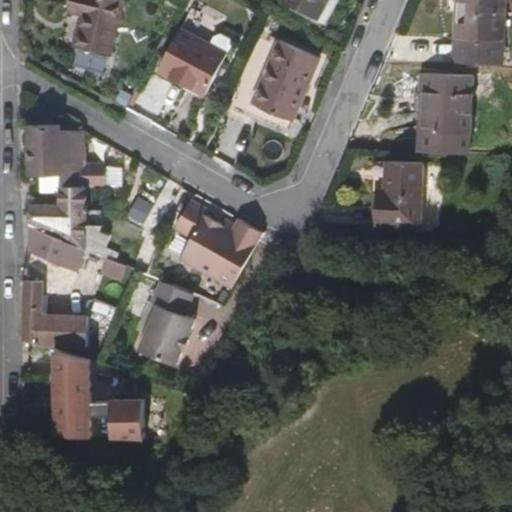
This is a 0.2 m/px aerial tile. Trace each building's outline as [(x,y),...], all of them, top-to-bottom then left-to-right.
[(111,55),(124,0),(72,0),(70,11),(82,14),(75,46),(111,55)] [(287,0),(320,17),(329,0),(287,0)] [(459,0),(457,63),(501,64),(503,36),(510,37),(511,19),(503,18),(503,0),(459,0)] [(206,94),(227,52),(183,29),(161,70),(206,94)] [(294,118),(321,58),(281,40),(254,101),(294,118)] [(424,149),(472,152),(474,75),(422,73),(421,93),(426,93),(424,149)] [(86,186),(105,186),(105,164),(85,163),(86,133),(61,125),(29,125),(29,174),(42,175),(42,193),(56,193),(56,186),(86,186)] [(422,227),(424,161),(387,159),(386,187),(379,187),(377,226),(422,227)] [(87,248),(116,260),(120,253),(107,248),(112,234),(102,230),(103,225),(86,225),(86,186),(56,186),(56,193),(60,193),(60,206),(31,206),(33,225),(87,248)] [(234,285),(263,232),(240,219),(235,226),(224,220),(223,223),(189,205),(176,228),(194,237),(182,257),(234,285)] [(77,269),(87,248),(33,225),(31,224),(32,250),(55,259),(77,269)] [(149,274),(162,243),(151,238),(138,269),(140,270),(149,274)] [(185,314),(194,292),(161,279),(153,301),(156,302),(138,349),(176,364),(183,348),(185,349),(195,318),(185,314)] [(22,339),(27,340),(45,346),(95,348),(96,319),(49,317),(49,285),(24,284),(22,339)] [(93,439),(95,355),(56,354),(54,438),(93,439)] [(113,396),(114,439),(148,439),(148,396),(113,396)] [(112,400),(95,400),(96,438),(112,438),(112,400)]
